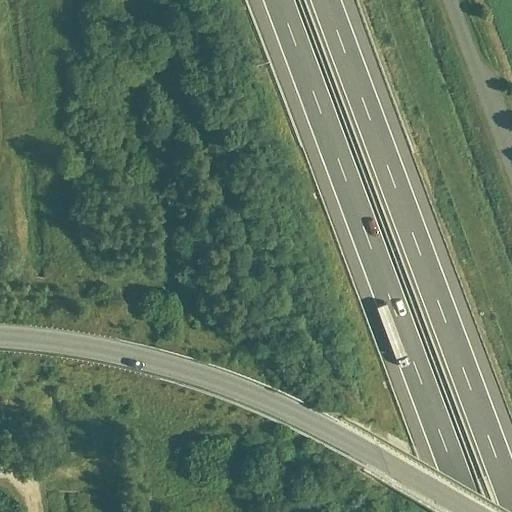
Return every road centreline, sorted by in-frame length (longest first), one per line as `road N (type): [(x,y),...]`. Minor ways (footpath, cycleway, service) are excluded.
road 1 (motorway): [(278,0),(469,511)]
road 2 (motorway): [(511,498),(326,0)]
road 3 (residential): [(352,443),(200,373),(0,333)]
road 4 (unclassified): [(511,168),(450,0)]
road 5 (unclassified): [(474,511),(352,443)]
